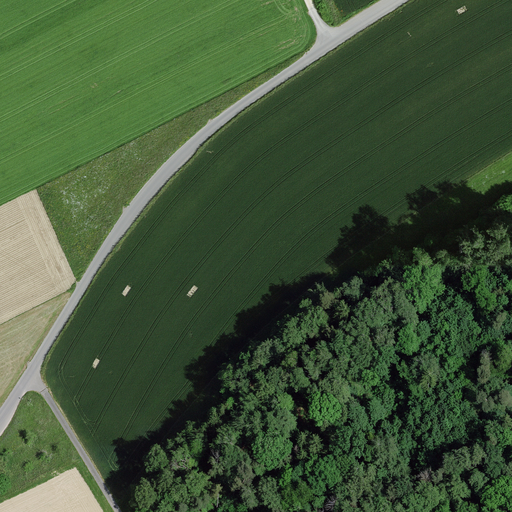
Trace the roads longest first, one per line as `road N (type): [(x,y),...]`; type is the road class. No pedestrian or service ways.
road 1 (unclassified): [(0,421),(117,232),(170,165),(223,118),(397,0)]
road 2 (track): [(31,373),(117,511)]
